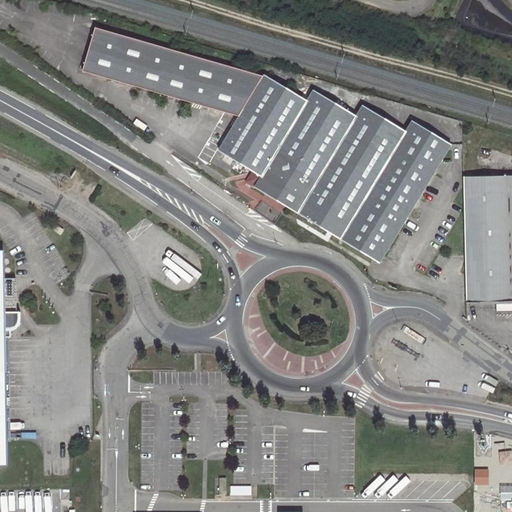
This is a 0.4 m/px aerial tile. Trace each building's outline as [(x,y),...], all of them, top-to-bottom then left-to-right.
[(239,115),(265,74),(93,25),(81,70),(239,115)] [(245,181),(340,238),(405,130),(363,105),(356,115),(314,89),(308,100),(265,74),(239,115),(219,151),(251,171),(245,181)] [(412,120),(405,130),(340,238),(381,263),(452,144),(412,120)] [(511,302),(511,154),(511,152),(511,149),(503,146),(501,151),(498,149),(498,150),(482,143),(474,162),(480,164),(480,176),(465,176),(467,303),(511,302)] [(0,464),(4,464),(2,336),(8,336),(8,325),(12,324),(14,320),(14,317),(14,277),(0,277),(0,278),(0,277),(0,464)] [(88,487),(88,496),(100,496),(100,480),(92,480),(92,487),(88,487)] [(251,485),(230,485),(230,493),(251,493),(251,485)]
